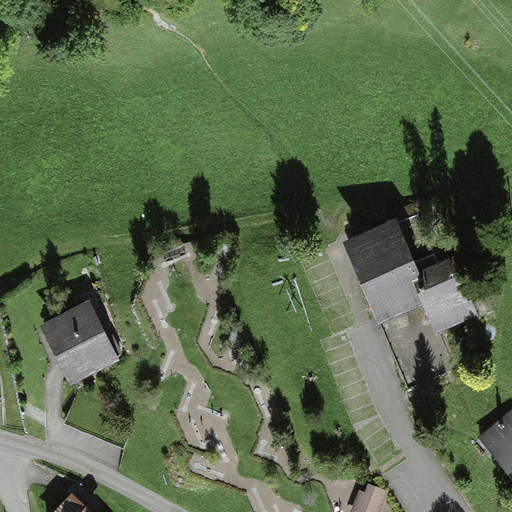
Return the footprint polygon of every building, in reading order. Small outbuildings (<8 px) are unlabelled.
[(393,349),(410,388),(455,369),(438,328),(474,313),(452,259),(438,265),(417,215),(354,242),(383,310),(377,312),(385,331),(404,322),(412,339),(393,349)] [(49,324),(75,375),(121,353),(112,336),(103,340),(86,306),(49,324)] [(67,421),(82,427),(93,400),(77,393),(67,421)] [(108,406),(93,400),(82,427),(96,433),(108,406)] [(122,412),(108,406),(96,433),(110,439),(122,412)] [(137,419),(122,412),(110,439),(125,446),(137,419)] [(501,452),(510,463),(511,460),(511,413),(510,412),(485,432),(501,452)] [(56,511),(87,511),(88,511),(102,511),(106,508),(82,485),(56,511)] [(370,486),(367,495),(362,493),(354,511),(376,511),(384,492),(370,486)]
